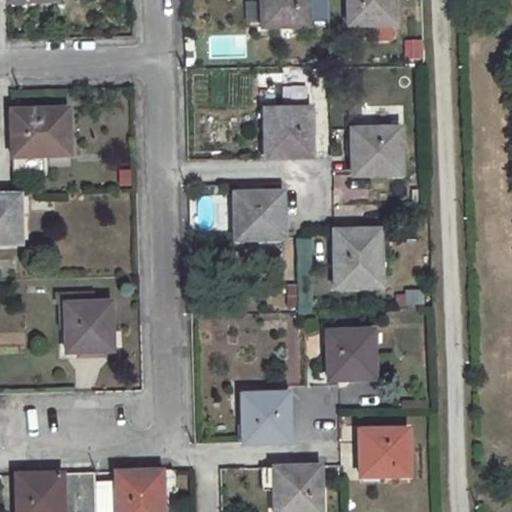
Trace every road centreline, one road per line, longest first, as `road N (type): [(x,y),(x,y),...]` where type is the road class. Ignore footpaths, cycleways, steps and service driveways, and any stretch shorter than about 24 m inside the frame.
road 1 (residential): [(183,432),(171,176)]
road 2 (residential): [(183,432),(194,465),(317,456),(313,404)]
road 3 (residential): [(307,226),(305,171),(171,176)]
road 4 (residential): [(0,461),(160,445),(183,432)]
road 5 (residential): [(0,68),(165,62)]
